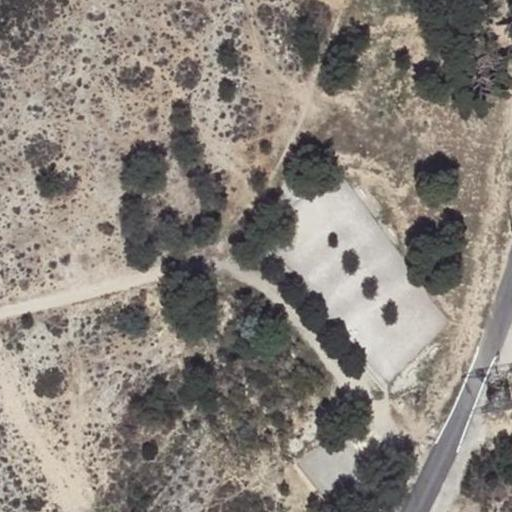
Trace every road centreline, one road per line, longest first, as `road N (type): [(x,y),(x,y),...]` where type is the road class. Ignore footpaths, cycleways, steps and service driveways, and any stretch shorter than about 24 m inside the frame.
road 1 (track): [(0,309),(192,260),(270,286),(422,495)]
road 2 (unclassified): [(412,511),(511,287)]
